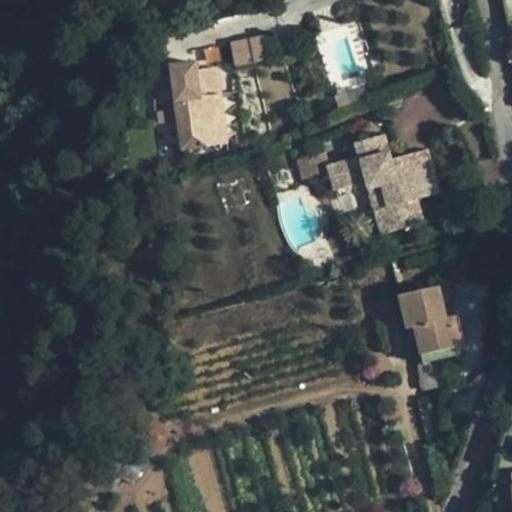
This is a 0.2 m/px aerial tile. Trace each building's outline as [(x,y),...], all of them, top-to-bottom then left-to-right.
[(231,39),(234,64),(266,60),(264,36),(231,39)] [(197,74),(172,77),(181,150),(207,147),(200,99),(197,74)] [(200,99),(207,147),(223,144),(217,97),(200,99)] [(385,135),(374,137),(379,155),(389,152),(385,135)] [(387,207),(374,210),(381,235),(424,223),(418,199),(440,193),(428,149),(391,159),(389,152),(379,155),(374,137),(355,143),(358,156),(328,164),(324,152),(312,155),(318,176),(329,172),(334,191),(366,182),(368,189),(381,186),(387,207)] [(303,180),(318,176),(312,155),(298,159),(303,180)] [(368,189),(374,210),(387,207),(381,186),(368,189)] [(446,318),(439,287),(398,296),(405,329),(414,327),(420,355),(460,346),(454,316),(446,318)] [(0,334),(8,336),(11,321),(0,319),(0,334)] [(462,354),(460,346),(420,355),(422,364),(441,359),(462,354)] [(447,386),(441,359),(422,364),(428,390),(447,386)] [(119,477),(131,453),(106,440),(94,464),(119,477)]
